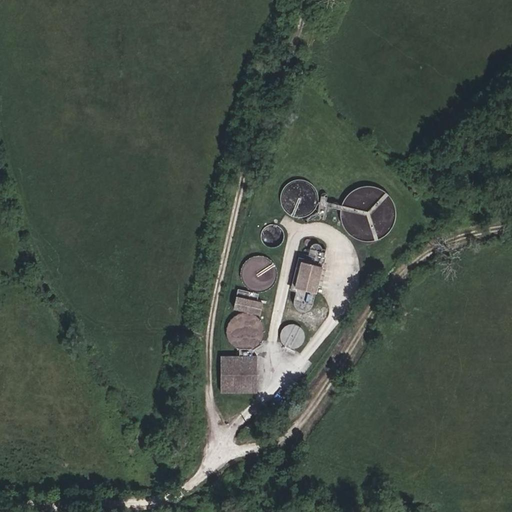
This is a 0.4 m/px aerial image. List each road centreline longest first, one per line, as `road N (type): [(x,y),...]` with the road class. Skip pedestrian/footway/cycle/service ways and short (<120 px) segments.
road 1 (track): [(511,226),(455,236),(400,275),(272,451),(226,452),(154,504),(0,508)]
road 2 (track): [(226,452),(211,409),(213,305),(269,83),(307,0)]
